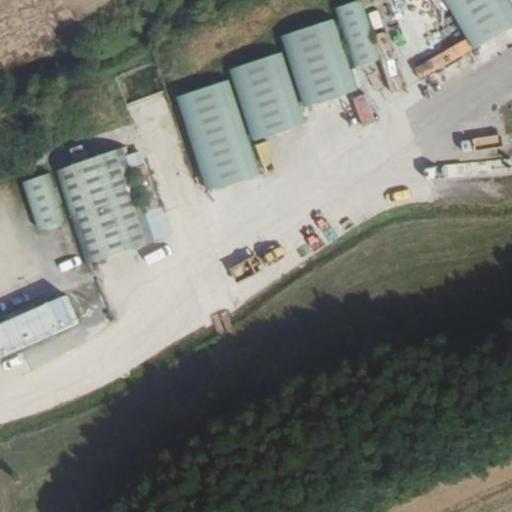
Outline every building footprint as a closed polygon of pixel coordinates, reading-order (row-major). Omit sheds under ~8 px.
[(511,0),(451,0),(475,50),(511,33),(511,0)] [(185,96),(209,191),(265,177),(256,140),(312,127),(307,108),(362,95),(356,68),(382,62),(367,2),(340,8),(343,22),(285,37),(290,55),(235,68),(239,82),(185,96)] [(391,87),(416,83),(407,23),(382,27),(391,87)] [(115,74),(121,96),(159,85),(153,63),(115,74)] [(159,93),(128,101),(136,131),(167,123),(159,93)] [(92,264),(156,245),(128,150),(61,171),(78,225),(68,228),(52,175),(26,182),(43,236),(80,225),(92,264)] [(74,298),(0,325),(0,359),(85,328),(74,298)]
